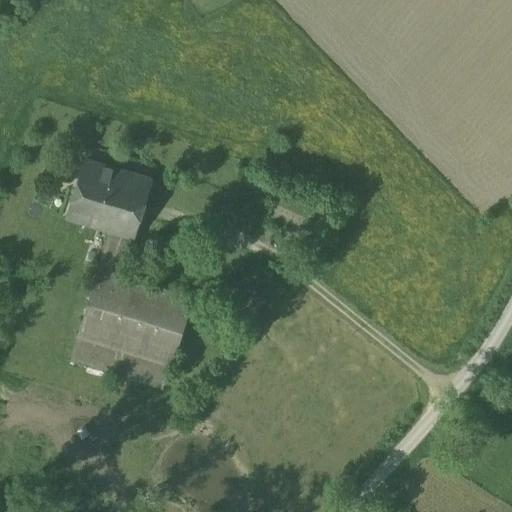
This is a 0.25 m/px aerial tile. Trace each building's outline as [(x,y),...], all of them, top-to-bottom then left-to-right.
[(152,179),(86,159),(68,216),(134,236),(152,179)] [(134,236),(111,229),(94,283),(117,290),(122,275),(134,236)] [(297,237),(285,251),(294,259),(306,245),(297,237)] [(256,263),(227,302),(251,320),(280,281),(256,263)] [(194,297),(122,275),(117,290),(94,283),(78,336),(170,365),(173,365),(194,297)] [(170,365),(78,336),(70,360),(163,389),(170,365)]
